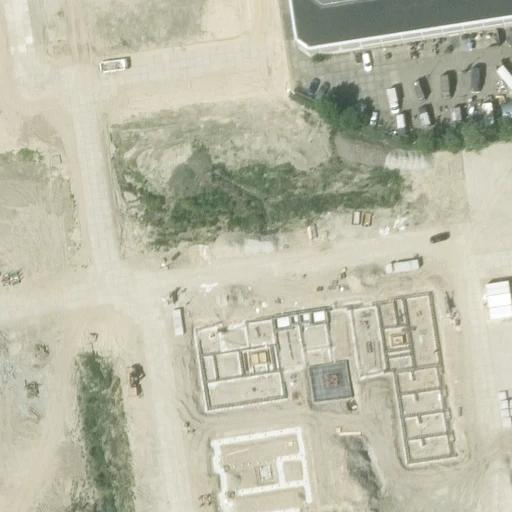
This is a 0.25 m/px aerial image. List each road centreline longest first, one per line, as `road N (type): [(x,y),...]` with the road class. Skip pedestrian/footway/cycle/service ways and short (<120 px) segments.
road 1 (residential): [(454,240),(133,293)]
road 2 (residential): [(454,240),(498,511)]
road 3 (residential): [(133,293),(170,511)]
road 4 (residential): [(79,119),(103,260),(133,293)]
road 5 (residential): [(432,63),(254,90)]
road 6 (residential): [(432,63),(454,240)]
road 7 (residential): [(79,119),(254,90)]
road 8 (residential): [(133,293),(0,313)]
